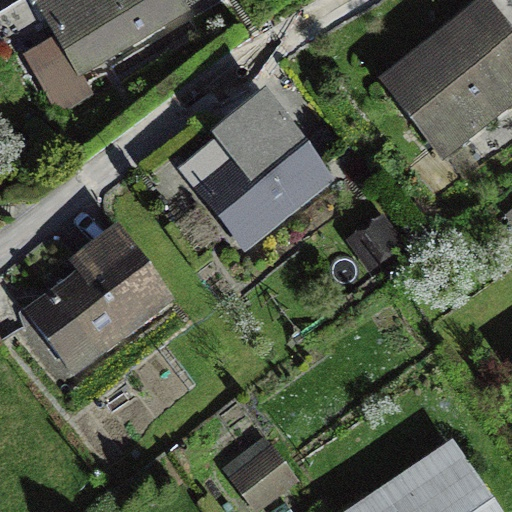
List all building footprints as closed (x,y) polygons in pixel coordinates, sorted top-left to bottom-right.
[(195,29),(178,0),(34,0),(33,1),(84,91),(195,29)] [(511,42),(491,14),(387,93),(447,172),(511,122),(511,42)] [(246,187),(209,215),(252,269),(338,202),(278,126),(229,165),(246,187)] [(129,245),(27,310),(77,387),(178,321),(129,245)] [(264,444),(228,468),(253,505),(289,481),(264,444)] [(495,511),(461,457),(372,511),(495,511)]
